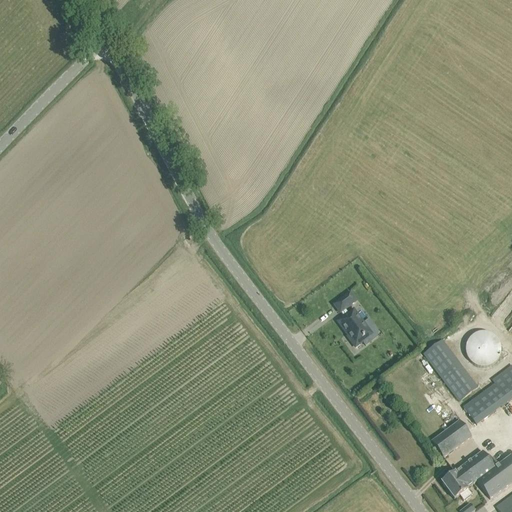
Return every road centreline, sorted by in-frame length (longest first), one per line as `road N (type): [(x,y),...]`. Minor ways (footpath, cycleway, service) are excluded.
road 1 (unclassified): [(420,511),(218,245),(101,33)]
road 2 (unclassified): [(0,142),(101,33)]
